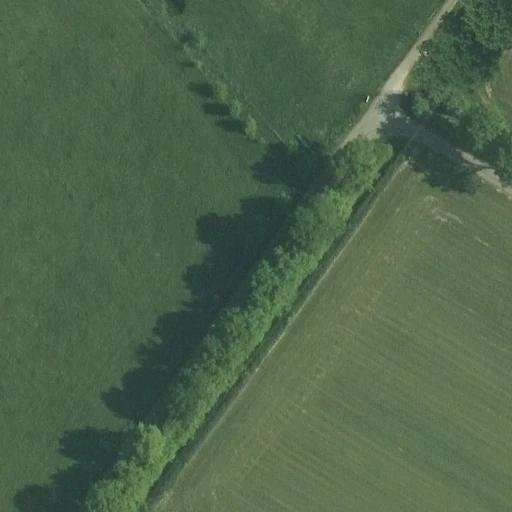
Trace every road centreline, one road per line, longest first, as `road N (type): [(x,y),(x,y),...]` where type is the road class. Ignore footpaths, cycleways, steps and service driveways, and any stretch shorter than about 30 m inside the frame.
road 1 (unclassified): [(93,511),(381,108)]
road 2 (unclassified): [(381,108),(511,184)]
road 3 (unclassified): [(381,108),(458,0)]
